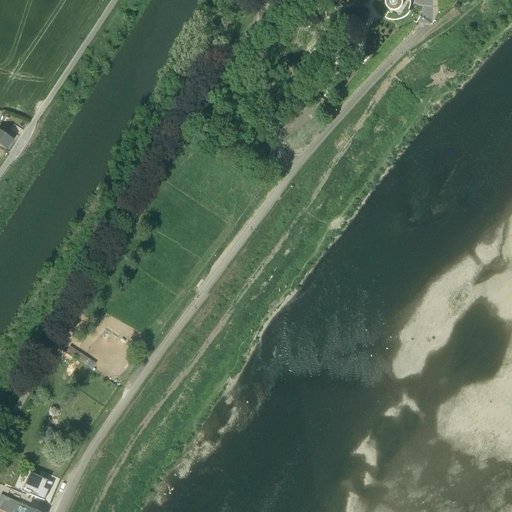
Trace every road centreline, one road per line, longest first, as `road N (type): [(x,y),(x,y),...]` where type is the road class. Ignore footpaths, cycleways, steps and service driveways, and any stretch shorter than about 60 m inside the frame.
road 1 (residential): [(258,33),(225,65),(0,428)]
road 2 (residential): [(60,511),(96,439),(289,178)]
road 3 (unclassified): [(0,172),(114,0)]
road 4 (unclassified): [(289,178),(420,32)]
road 5 (unclassified): [(289,178),(258,33)]
